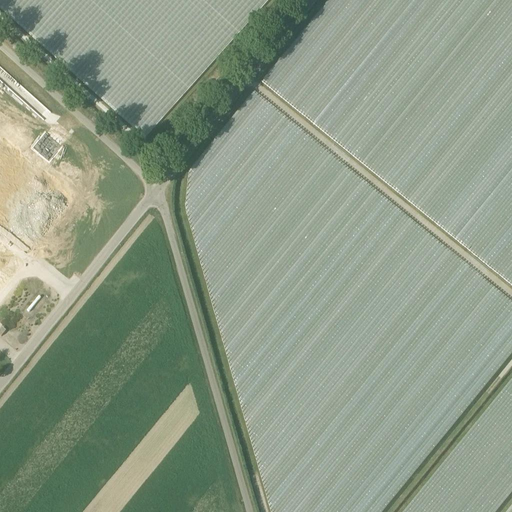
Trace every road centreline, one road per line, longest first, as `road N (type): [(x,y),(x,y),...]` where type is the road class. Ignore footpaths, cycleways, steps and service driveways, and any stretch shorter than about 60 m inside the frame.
road 1 (unknown): [(247,78),(511,295)]
road 2 (unclassified): [(250,511),(156,190)]
road 3 (unclassified): [(156,190),(0,387)]
road 4 (unclassified): [(310,0),(156,190)]
road 5 (unclassified): [(156,190),(0,41)]
